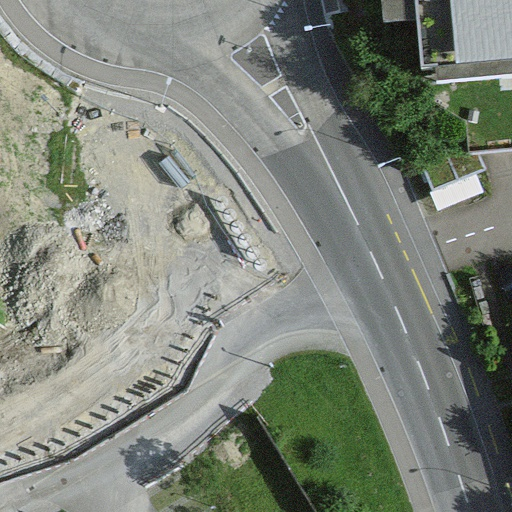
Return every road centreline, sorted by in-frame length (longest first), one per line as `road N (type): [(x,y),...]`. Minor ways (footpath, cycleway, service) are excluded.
road 1 (residential): [(376,260),(0,479)]
road 2 (secondary): [(376,260),(227,17)]
road 3 (secondary): [(472,511),(376,260)]
road 4 (secondary): [(67,0),(124,33),(159,37),(227,17)]
